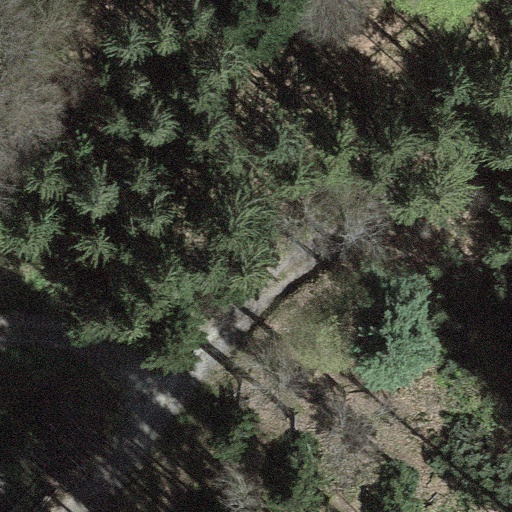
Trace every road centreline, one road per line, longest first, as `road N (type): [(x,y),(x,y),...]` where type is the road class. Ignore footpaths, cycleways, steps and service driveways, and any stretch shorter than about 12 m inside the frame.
road 1 (track): [(77,511),(115,479),(170,402),(259,309),(337,250),(511,156)]
road 2 (track): [(170,402),(140,357),(0,326)]
